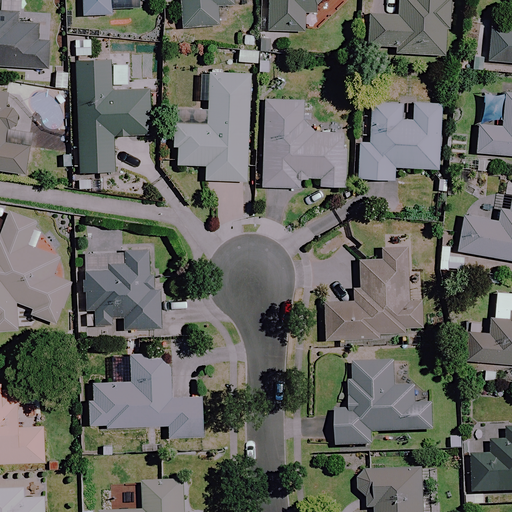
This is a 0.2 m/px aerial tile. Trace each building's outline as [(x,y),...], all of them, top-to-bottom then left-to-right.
[(76,0),(76,17),(109,17),(109,0),(76,0)] [(231,6),(230,0),(175,0),(175,28),(216,28),(216,6),(231,6)] [(265,0),(265,32),(302,33),(302,14),(314,14),(314,0),(265,0)] [(367,47),(393,47),(393,55),(429,55),(429,47),(447,47),(446,0),(380,0),(381,13),(367,13),(367,47)] [(0,69),(47,72),(48,40),(35,39),(35,24),(15,23),(15,15),(0,14),(0,69)] [(511,30),(489,29),(487,63),(511,65),(511,30)] [(107,59),(74,59),(74,173),(110,173),(110,137),(149,137),(149,91),(107,91),(107,59)] [(169,125),(169,148),(175,148),(175,166),(203,167),(202,181),(242,182),(246,76),(207,74),(206,126),(169,125)] [(0,174),(24,178),(29,147),(6,143),(11,111),(3,110),(5,95),(0,93),(0,174)] [(481,97),(479,120),(479,124),(475,124),(472,154),(511,157),(511,94),(500,94),(499,98),(481,97)] [(302,101),(260,98),(253,190),(297,193),(298,180),(313,181),(312,187),(344,190),(349,128),(328,126),(329,113),(301,111),(302,101)] [(441,105),(424,104),(369,101),(367,129),(358,128),(357,141),(354,180),(395,183),(396,169),(436,171),(441,105)] [(462,276),(465,255),(511,262),(511,195),(491,192),(486,221),(460,217),(455,246),(440,244),(435,271),(462,276)] [(49,277),(55,262),(26,252),(35,221),(4,213),(0,227),(0,334),(16,334),(16,330),(35,329),(35,321),(53,327),(69,284),(49,277)] [(120,240),(83,240),(83,313),(95,313),(95,328),(120,327),(120,333),(157,333),(157,289),(150,289),(150,248),(120,248),(120,240)] [(403,328),(418,328),(417,299),(406,300),(404,246),(367,248),(368,258),(355,259),(356,302),(320,303),(322,341),(377,339),(377,335),(403,334),(403,328)] [(511,311),(506,311),(506,320),(486,319),(485,335),(468,334),(466,363),(511,365),(511,311)] [(126,385),(88,386),(88,401),(85,401),(85,425),(103,425),(103,429),(166,427),(166,438),(200,437),(198,397),(166,398),(165,355),(125,356),(126,385)] [(405,368),(394,369),(394,360),(350,361),(350,381),(345,381),(345,409),(330,409),(330,447),(371,446),(371,433),(430,432),(429,402),(414,402),(414,384),(405,384),(405,368)] [(0,463),(40,464),(41,429),(16,428),(17,390),(0,390),(0,463)] [(511,427),(484,429),(484,445),(469,445),(470,492),(511,490),(511,427)] [(364,494),(364,507),(373,507),(372,511),(421,511),(421,471),(354,472),(355,495),(364,494)] [(180,511),(180,483),(138,485),(139,511),(180,511)] [(23,492),(0,492),(0,511),(43,511),(43,500),(23,501),(23,492)]
